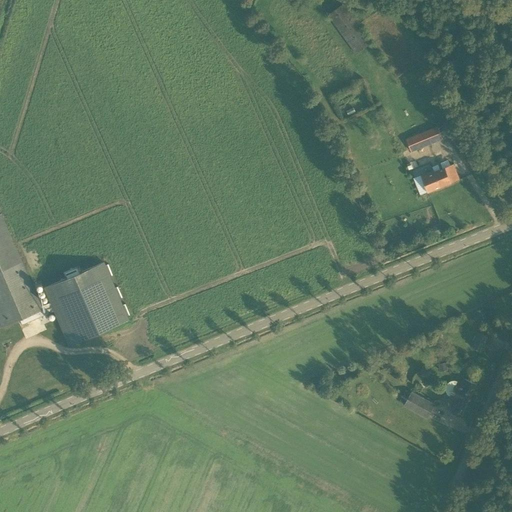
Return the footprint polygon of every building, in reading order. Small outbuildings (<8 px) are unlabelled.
[(357,54),(371,43),(343,4),(328,15),(357,54)] [(443,138),(438,127),(407,140),(412,151),(443,138)] [(428,192),(459,179),(453,164),(434,172),(434,170),(421,175),(428,192)] [(53,311),(69,346),(76,364),(123,343),(115,326),(128,320),(103,262),(81,271),(78,265),(63,272),(65,278),(43,288),(50,302),(41,306),(0,213),(0,323),(2,327),(19,319),(21,325),(53,311)] [(478,332),(471,347),(480,351),(487,337),(478,332)] [(455,386),(450,396),(458,400),(452,413),(461,417),(476,384),(465,379),(460,388),(455,386)] [(412,392),(411,393),(405,390),(399,401),(405,404),(405,405),(427,418),(435,405),(412,392)]
